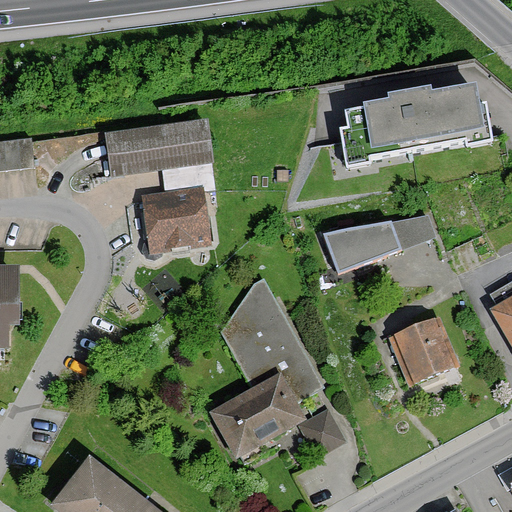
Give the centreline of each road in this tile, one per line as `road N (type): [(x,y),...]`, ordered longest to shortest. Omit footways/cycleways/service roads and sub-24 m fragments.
road 1 (residential): [(0,210),(49,205),(87,224),(103,265),(0,453)]
road 2 (tertiary): [(511,436),(377,511)]
